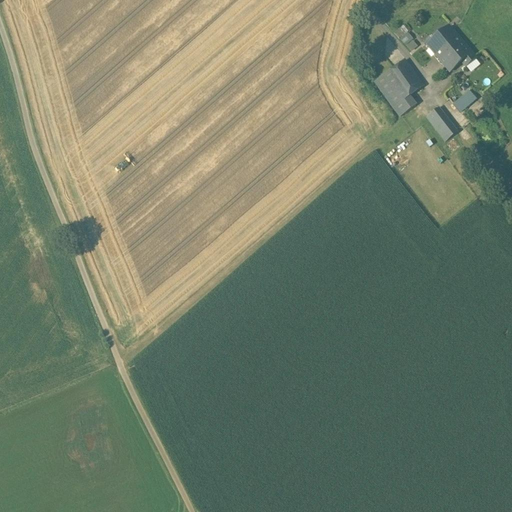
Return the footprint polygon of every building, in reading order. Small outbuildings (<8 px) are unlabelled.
[(476,59),(450,28),(427,47),(450,73),(462,63),(466,68),(476,59)] [(411,52),(418,46),(407,33),(400,39),(411,52)] [(424,88),(405,62),(406,62),(406,61),(386,76),(404,102),(409,98),(424,88)] [(404,102),(386,76),(375,84),(401,118),(416,107),(409,98),(404,102)] [(468,90),(452,105),(460,114),(477,99),(468,90)] [(439,109),(426,119),(430,124),(442,114),(439,109)] [(457,134),(442,114),(430,124),(445,143),(457,134)]
